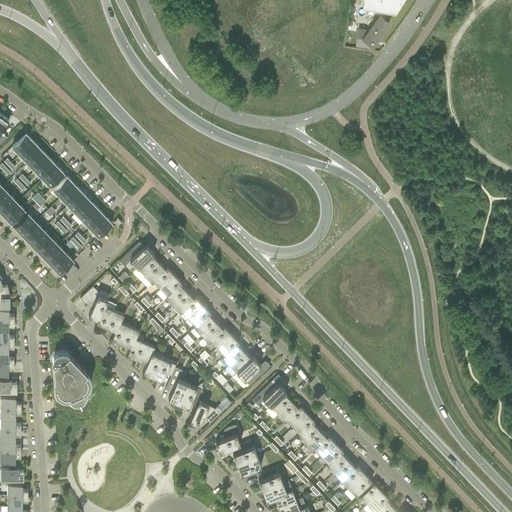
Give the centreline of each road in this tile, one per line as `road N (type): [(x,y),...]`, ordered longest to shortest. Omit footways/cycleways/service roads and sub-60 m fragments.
road 1 (residential): [(131,203),(431,511)]
road 2 (secondary): [(245,244),(500,511)]
road 3 (secondary): [(511,497),(438,406),(424,371),(409,261),(361,183)]
road 4 (residential): [(54,302),(172,427),(185,454),(211,467),(252,511)]
road 5 (secondary): [(65,51),(245,244)]
road 6 (secondary): [(262,152),(186,118),(151,88),(104,0)]
road 7 (unclassified): [(498,0),(455,40),(449,110),(457,131),(511,171)]
road 8 (residential): [(43,511),(30,341),(54,302)]
road 9 (unclassified): [(429,0),(356,93),(332,111),(278,126)]
road 10 (secondary): [(245,244),(294,254),(309,247),(326,217),(310,178),(262,152)]
road 11 (residential): [(131,203),(56,129),(0,92)]
road 12 (unclassified): [(199,102),(151,59),(118,0)]
